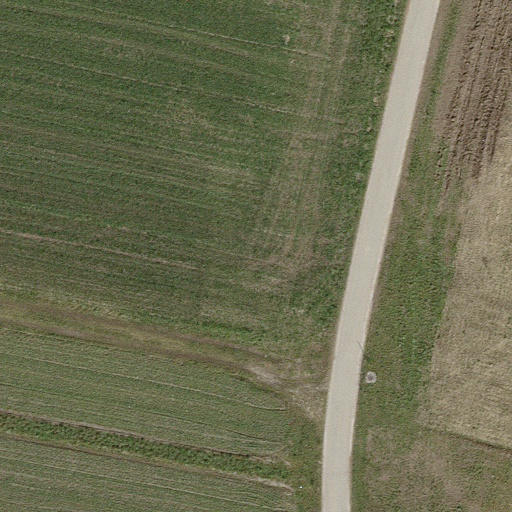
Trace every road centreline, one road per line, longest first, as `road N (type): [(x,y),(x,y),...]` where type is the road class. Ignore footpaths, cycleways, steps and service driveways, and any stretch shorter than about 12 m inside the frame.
road 1 (track): [(336,511),(337,417),(423,0)]
road 2 (track): [(0,312),(233,372),(337,417)]
